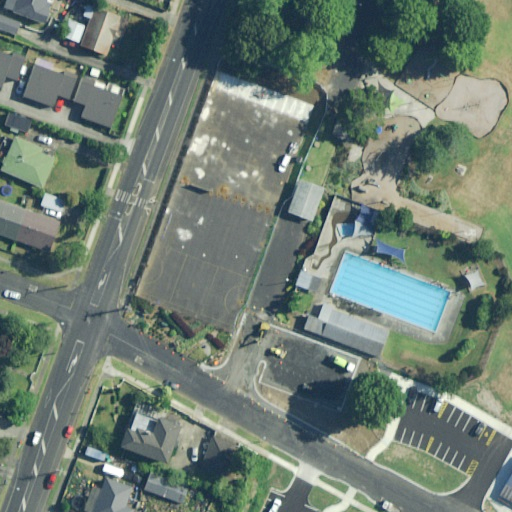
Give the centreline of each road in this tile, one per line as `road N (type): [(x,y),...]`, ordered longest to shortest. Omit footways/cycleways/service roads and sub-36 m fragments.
road 1 (residential): [(435,511),(90,320)]
road 2 (tertiary): [(90,320),(206,0)]
road 3 (tertiary): [(21,511),(90,320)]
